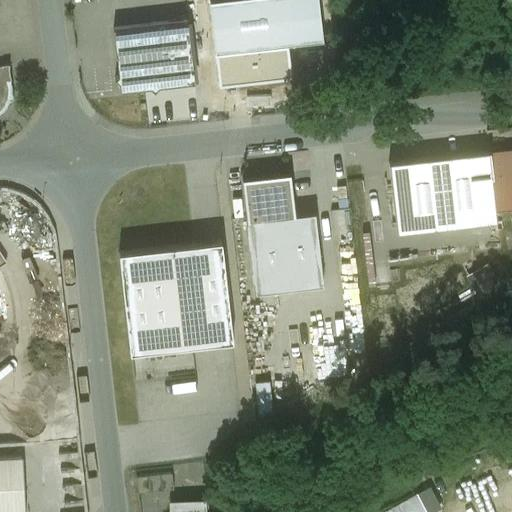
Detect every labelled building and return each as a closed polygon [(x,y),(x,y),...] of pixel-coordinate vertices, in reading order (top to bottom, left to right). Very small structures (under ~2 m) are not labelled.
[(187,20),(113,28),(118,74),(115,79),(119,82),(120,90),(150,87),(154,90),(158,86),(194,82),(187,20)] [(0,115),(13,99),(9,64),(0,65),(0,115)] [(498,222),(497,207),(491,155),(490,152),(389,163),(397,234),(498,222)] [(511,205),(511,152),(491,155),(497,207),(511,205)] [(286,183),(245,187),(256,291),(319,285),(311,212),(289,214),(286,183)] [(131,351),(231,338),(220,242),(119,253),(131,351)] [(25,511),(22,450),(0,451),(0,511),(25,511)] [(175,473),(144,474),(145,501),(173,500),(173,511),(209,511),(209,498),(177,500),(175,473)] [(428,511),(418,493),(381,511),(428,511)]
